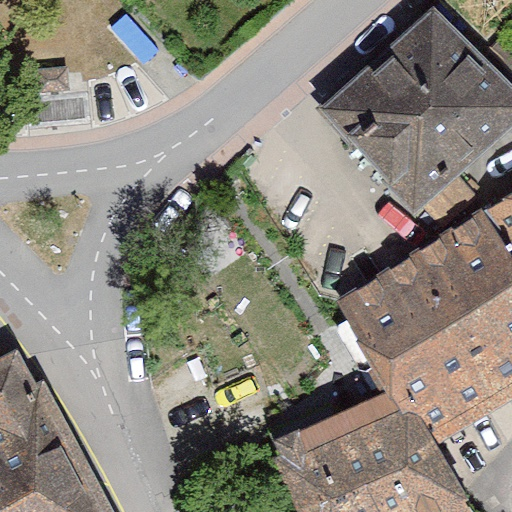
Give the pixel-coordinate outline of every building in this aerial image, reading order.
[(511,118),(511,83),(437,9),(327,106),(415,206),(511,118)] [(511,178),(473,202),(511,266),(511,178)] [(511,266),(473,202),(324,293),(375,376),(421,451),(511,395),(511,266)] [(0,511),(110,511),(34,353),(0,368),(0,511)] [(458,511),(421,451),(375,376),(264,439),(299,495),(308,511),(458,511)] [(308,511),(299,495),(267,511),(308,511)]
